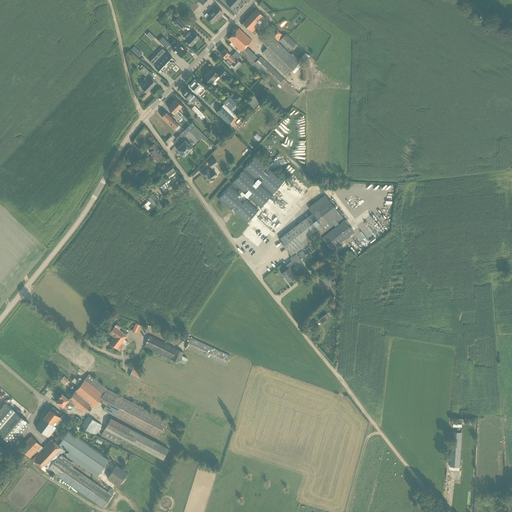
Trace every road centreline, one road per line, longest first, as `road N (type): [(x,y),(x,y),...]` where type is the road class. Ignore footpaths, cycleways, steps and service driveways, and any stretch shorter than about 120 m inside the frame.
road 1 (residential): [(445,511),(143,117)]
road 2 (tertiary): [(0,319),(68,235),(143,117)]
road 3 (tertiary): [(143,117),(255,0)]
road 4 (track): [(143,117),(108,0)]
